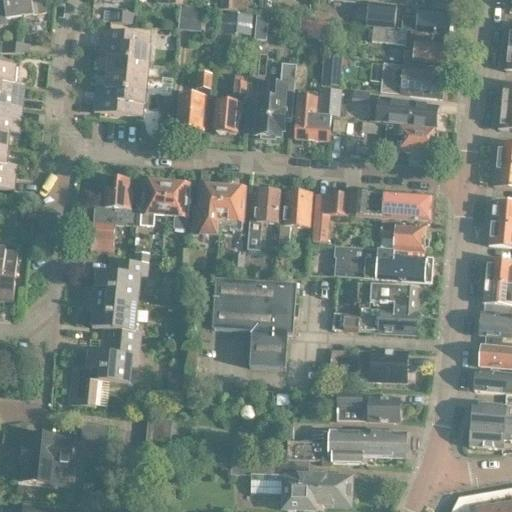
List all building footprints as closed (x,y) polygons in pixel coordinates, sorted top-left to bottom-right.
[(20,18),(17,0),(0,0),(0,27),(7,26),(6,20),(20,18)] [(33,0),(17,0),(20,18),(36,15),(33,0)] [(220,0),(220,12),(234,13),(235,0),(220,0)] [(365,29),(392,32),(395,9),(368,6),(365,29)] [(202,10),(181,8),(179,8),(177,34),(200,36),(202,10)] [(447,38),(449,16),(418,12),(417,21),(401,19),(399,32),(406,33),(406,34),(447,38)] [(132,28),(133,16),(111,14),(110,26),(132,28)] [(251,17),(222,14),(221,35),(250,37),(251,17)] [(267,19),(256,18),(254,41),(265,42),(267,19)] [(300,22),(299,38),(326,41),(327,25),(300,22)] [(405,33),(392,32),(371,30),(371,32),(367,31),(366,41),(370,42),(370,44),(403,47),(405,33)] [(108,75),(147,79),(150,50),(148,50),(149,37),(102,32),(101,46),(110,47),(108,75)] [(27,58),(28,48),(3,45),(2,55),(27,58)] [(402,65),(443,69),(445,48),(414,45),(413,56),(403,55),(402,65)] [(503,73),(511,73),(511,51),(505,51),(503,73)] [(323,59),(320,92),(338,94),(341,61),(323,59)] [(261,140),(274,141),(274,138),(280,139),(280,132),(283,132),(284,122),(291,123),(295,66),(280,65),(278,87),(271,86),(270,102),(258,101),(255,137),(261,137),(261,140)] [(379,95),(439,102),(441,81),(414,78),(415,70),(382,66),(379,95)] [(0,107),(20,110),(22,98),(13,97),(16,69),(0,67),(0,107)] [(177,130),(201,133),(205,100),(208,100),(211,74),(207,73),(206,77),(198,76),(196,100),(180,98),(177,130)] [(144,108),(147,79),(108,75),(105,103),(94,102),(93,114),(141,119),(142,107),(144,108)] [(213,133),(237,135),(238,123),(240,123),(241,107),(244,107),(246,87),(233,86),(232,106),(216,105),(213,133)] [(511,87),(501,87),(499,109),(511,110),(511,87)] [(339,94),(338,94),(320,92),(318,118),(342,120),(343,112),(337,112),(338,105),(339,94)] [(314,116),(316,97),(298,95),(294,143),(327,146),(330,122),(318,120),(314,116)] [(375,123),(434,130),(436,110),(423,109),(422,104),(377,99),(375,123)] [(0,148),(7,150),(10,122),(19,122),(20,110),(0,107),(0,148)] [(511,110),(499,109),(497,131),(511,132),(511,110)] [(343,134),(344,123),(332,122),(331,133),(343,134)] [(374,136),(376,126),(361,124),(360,134),(374,136)] [(435,150),(436,137),(431,137),(431,133),(385,130),(384,154),(429,158),(430,149),(435,150)] [(511,146),(496,145),(494,167),(511,168),(511,146)] [(7,150),(0,148),(0,190),(13,192),(14,179),(4,178),(7,150)] [(511,168),(494,167),(492,190),(511,191),(511,168)] [(105,181),(103,210),(94,209),(93,227),(92,227),(89,254),(111,256),(113,229),(132,231),(133,228),(134,215),(134,213),(130,213),(131,194),(127,194),(128,183),(105,181)] [(134,215),(133,228),(146,229),(152,229),(153,218),(163,219),(166,186),(144,184),(141,215),(134,215)] [(184,231),(188,188),(166,186),(163,219),(173,220),(172,230),(184,231)] [(216,249),(218,223),(221,191),(199,189),(196,223),(190,223),(188,247),(216,249)] [(243,192),(221,191),(218,223),(229,224),(228,232),(240,233),(243,192)] [(276,227),(279,195),(255,193),(253,225),(249,225),(247,252),(257,253),(259,226),(276,227)] [(391,224),(391,222),(393,199),(393,198),(356,195),(356,198),(354,219),(354,221),(391,224)] [(308,230),(310,198),(285,196),(282,232),(278,232),(276,255),(287,256),(289,229),(308,230)] [(326,196),(326,199),(325,218),(329,218),(347,220),(347,219),(354,219),(356,198),(326,196)] [(327,245),(329,218),(325,218),(326,199),(314,198),(310,244),(327,245)] [(428,225),(430,202),(393,199),(391,222),(428,225)] [(511,206),(490,204),(488,226),(511,228),(511,206)] [(511,228),(488,226),(486,248),(511,250),(511,228)] [(393,232),(379,231),(378,241),(379,241),(378,251),(422,255),(424,231),(394,228),(393,232)] [(4,253),(0,252),(0,302),(11,304),(16,256),(4,255),(4,253)] [(174,268),(187,269),(187,267),(188,254),(188,253),(176,252),(174,268)] [(391,256),(333,252),(333,262),(334,262),(333,278),(428,286),(430,262),(391,259),(391,256)] [(201,255),(188,254),(187,267),(200,268),(201,255)] [(133,255),(132,266),(145,267),(147,268),(148,256),(133,255)] [(231,263),(226,263),(225,270),(241,272),(242,260),(242,258),(231,258),(231,263)] [(511,265),(485,263),(483,285),(511,287),(511,265)] [(139,281),(145,281),(147,268),(145,267),(132,266),(109,264),(108,276),(96,275),(94,290),(84,289),(83,301),(136,307),(139,281)] [(214,285),(211,323),(210,332),(250,335),(247,371),(281,374),(284,338),(290,338),(294,291),(214,285)] [(511,287),(483,285),(481,306),(483,306),(511,309),(511,305),(511,287)] [(358,304),(357,311),(413,315),(414,291),(357,287),(356,303),(358,304)] [(134,335),(136,307),(83,301),(82,313),(91,314),(90,331),(103,332),(101,344),(138,348),(139,335),(134,335)] [(483,306),(482,316),(510,319),(511,309),(483,306)] [(331,317),(330,331),(413,337),(414,315),(413,315),(357,311),(356,319),(331,317)] [(483,350),(511,353),(511,346),(501,345),(502,341),(510,341),(511,333),(511,319),(510,319),(482,316),(480,316),(477,338),(484,339),(483,350)] [(136,361),(138,348),(101,344),(100,356),(87,354),(86,371),(76,370),(75,375),(71,374),(67,408),(91,411),(94,384),(128,388),(131,360),(136,361)] [(478,362),(477,370),(511,373),(511,376),(511,375),(511,352),(511,353),(483,350),(479,350),(479,352),(476,353),(475,360),(478,362)] [(356,355),(355,385),(404,386),(404,356),(356,355)] [(511,377),(474,374),(472,395),(510,399),(511,387),(511,377)] [(335,396),(350,396),(350,383),(336,383),(335,396)] [(335,425),(397,427),(398,402),(361,402),(361,396),(350,396),(335,396),(335,413),(335,425)] [(285,397),(274,397),(274,407),(285,407),(285,397)] [(472,406),(470,428),(511,431),(511,409),(503,408),(472,406)] [(252,419),(253,415),(252,412),(250,409),(246,407),(242,408),(239,411),(238,415),(239,418),(242,421),(245,422),(249,422),(252,419)] [(79,445),(105,448),(107,430),(81,427),(79,445)] [(511,431),(470,428),(468,450),(500,453),(501,441),(511,441),(511,431)] [(361,461),(403,461),(404,437),(360,436),(360,435),(328,434),(328,436),(322,436),(321,447),(286,446),(286,465),(305,466),(305,464),(333,465),(333,467),(361,467),(361,461)] [(51,466),(71,468),(74,444),(58,443),(58,439),(24,436),(23,448),(20,448),(19,463),(21,463),(19,483),(49,486),(51,466)] [(304,479),(305,466),(286,465),(230,463),(229,478),(249,479),(249,496),(282,497),(281,511),(315,511),(315,510),(339,511),(339,506),(348,506),(349,486),(340,486),(340,481),(304,479)] [(452,511),(511,511),(511,492),(458,501),(452,511)]
